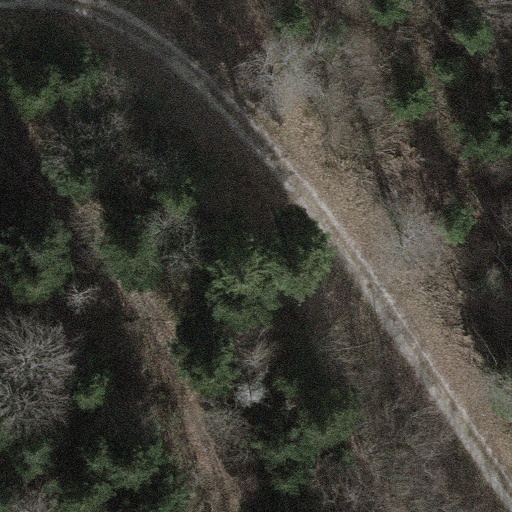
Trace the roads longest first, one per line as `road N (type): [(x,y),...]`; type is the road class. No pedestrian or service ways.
road 1 (track): [(112,0),(135,13),(325,249),(511,505)]
road 2 (track): [(225,0),(330,188),(325,249)]
